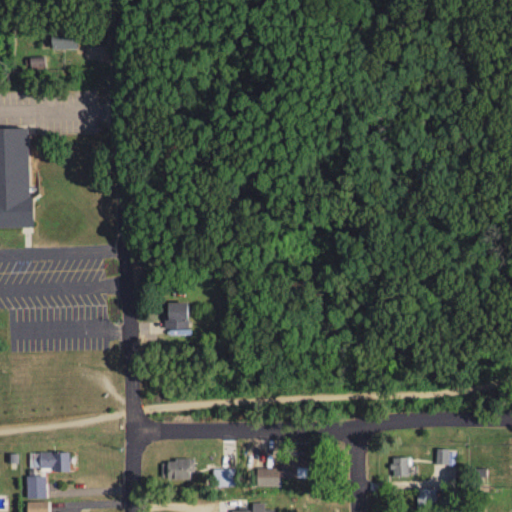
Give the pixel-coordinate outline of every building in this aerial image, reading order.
[(31,56),(32,69),(47,68),(46,56),(31,56)] [(0,226),(32,226),(31,127),(0,127),(0,226)] [(189,327),(189,301),(169,301),(170,318),(165,318),(165,327),(189,327)] [(453,449),(437,448),(436,462),(452,463),(453,449)] [(71,451),(31,451),(30,466),(55,467),(55,470),(71,470),(71,451)] [(392,475),(409,475),(409,456),(392,456),(392,475)] [(193,478),(193,459),(163,459),(163,475),(168,475),(168,477),(193,478)] [(257,466),(258,485),(281,485),(281,479),(306,479),(306,459),(281,460),(281,466),(257,466)] [(235,484),(235,468),(214,468),(214,485),(235,484)] [(48,496),(47,475),(28,475),(28,496),(48,496)] [(436,488),(417,488),(418,509),(436,509),(436,488)] [(49,511),(49,500),(28,500),(28,511),(49,511)] [(230,511),(275,511),(275,508),(265,508),(265,503),(253,503),(253,509),(231,509),(230,511)]
